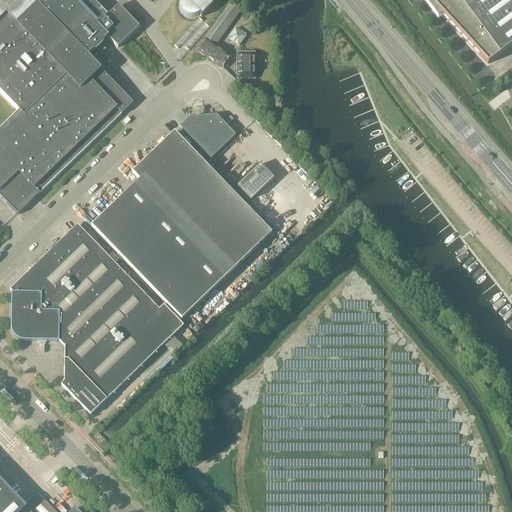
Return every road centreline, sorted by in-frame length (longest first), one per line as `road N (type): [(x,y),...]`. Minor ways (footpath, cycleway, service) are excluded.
road 1 (residential): [(0,265),(196,73),(246,125)]
road 2 (tertiary): [(511,187),(351,0)]
road 3 (tertiary): [(128,511),(0,376)]
